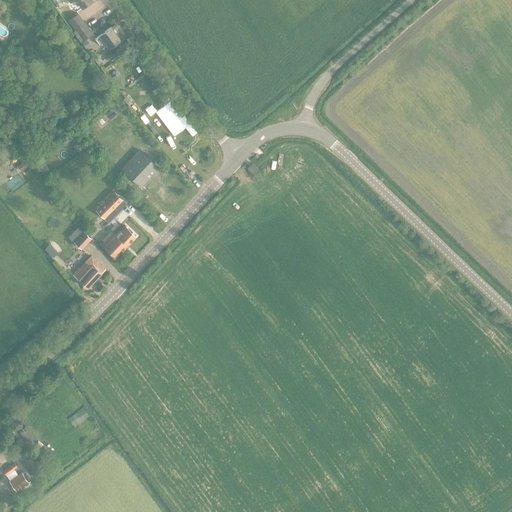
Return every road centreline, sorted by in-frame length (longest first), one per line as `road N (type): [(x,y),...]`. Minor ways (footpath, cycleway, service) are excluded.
road 1 (tertiary): [(0,392),(73,332),(238,157)]
road 2 (tertiary): [(511,313),(333,143),(302,128)]
road 3 (unclassified): [(238,157),(117,0)]
road 4 (unclassified): [(302,128),(319,83),(412,0)]
